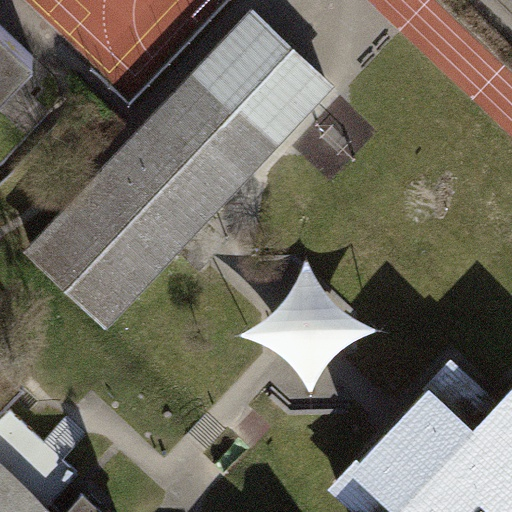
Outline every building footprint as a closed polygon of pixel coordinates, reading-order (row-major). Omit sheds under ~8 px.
[(254,6),(30,244),(111,320),(193,232),(335,82),(254,6)] [(0,406),(23,382),(0,360),(0,93),(34,57),(0,25),(0,406)] [(320,264),(262,322),(321,380),(379,323),(320,264)] [(511,511),(511,393),(483,424),(440,384),(404,422),(340,491),(361,511),(511,511)] [(113,511),(111,509),(107,511),(103,511),(82,493),(64,511),(113,511)]
